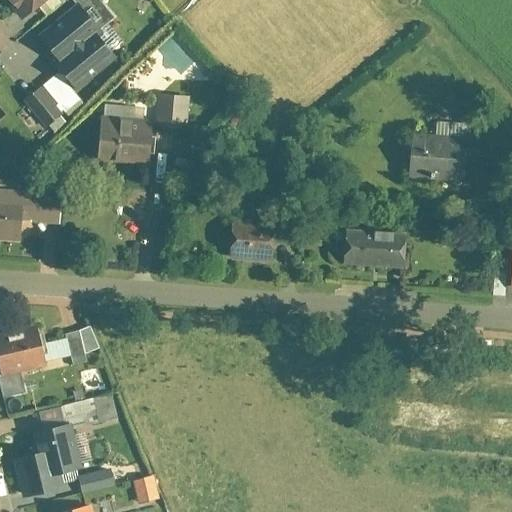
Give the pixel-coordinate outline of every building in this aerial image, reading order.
[(4,0),(26,24),(52,0),(4,0)] [(117,21),(98,0),(73,0),(79,7),(39,43),(63,69),(117,21)] [(63,73),(79,93),(120,59),(104,39),(63,73)] [(57,76),(43,89),(63,109),(77,96),(57,76)] [(40,92),(26,104),(46,128),(60,116),(40,92)] [(198,95),(159,95),(159,142),(199,142),(198,95)] [(103,130),(105,167),(153,165),(152,128),(103,130)] [(414,141),(416,176),(469,174),(468,139),(414,141)] [(474,143),(474,169),(501,170),(501,143),(474,143)] [(29,196),(0,196),(0,237),(30,237),(29,196)] [(33,201),(33,228),(66,227),(65,200),(33,201)] [(233,223),(233,262),(280,262),(280,223),(233,223)] [(350,229),(349,265),(407,267),(408,231),(350,229)] [(0,332),(0,347),(4,379),(55,373),(49,326),(0,332)] [(65,336),(68,367),(90,364),(87,334),(65,336)] [(71,403),(74,429),(117,424),(114,398),(71,403)] [(15,459),(22,499),(62,492),(58,472),(80,468),(72,425),(40,431),(45,454),(15,459)] [(83,477),(87,493),(113,487),(110,470),(83,477)]
